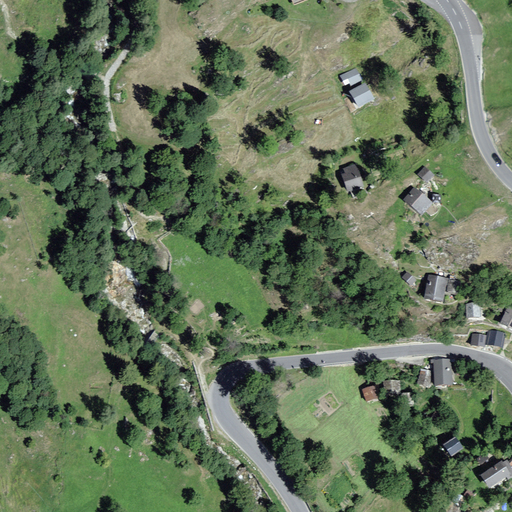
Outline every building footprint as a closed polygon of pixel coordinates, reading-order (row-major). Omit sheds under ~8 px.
[(364,82),(358,71),(346,77),(352,89),(364,82)] [(374,102),(366,88),(350,98),(357,111),(374,102)] [(364,189),(357,168),(340,173),(346,195),(364,189)] [(427,185),(433,179),(425,171),(419,178),(427,185)] [(421,219),(431,207),(414,192),(403,205),(421,219)] [(411,284),(415,280),(407,273),(403,277),(411,284)] [(442,300),(446,280),(429,276),(425,297),(442,300)] [(458,282),(449,281),(448,290),(456,292),(458,282)] [(511,303),(500,323),(511,330),(511,303)] [(479,304),(467,304),(467,316),(479,316),(479,304)] [(501,346),(503,334),(491,332),(489,344),(501,346)] [(485,336),(473,335),(472,344),(484,346),(485,336)] [(452,389),(451,362),(437,363),(437,389),(452,389)] [(431,390),(433,375),(422,374),(420,388),(431,390)] [(385,386),(385,398),(398,398),(399,386),(385,386)] [(364,394),(366,404),(382,399),(380,390),(364,394)] [(461,447),(455,439),(446,445),(452,454),(461,447)] [(488,495),(509,479),(502,469),(480,484),(488,495)]
